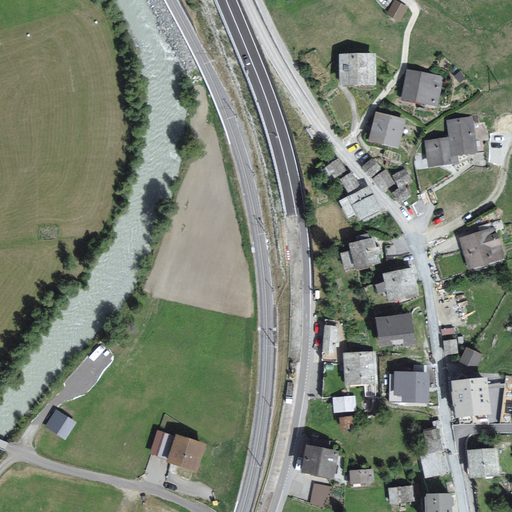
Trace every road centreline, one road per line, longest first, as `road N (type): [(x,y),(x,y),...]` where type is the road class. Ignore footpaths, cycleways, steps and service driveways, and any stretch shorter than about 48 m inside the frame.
road 1 (unclassified): [(245,0),(321,131),(417,258),(462,511)]
road 2 (secondary): [(219,0),(271,119),(296,226),(301,328),(294,389),(263,511)]
road 3 (unclassified): [(206,511),(0,443)]
road 4 (track): [(412,248),(499,190),(511,148)]
